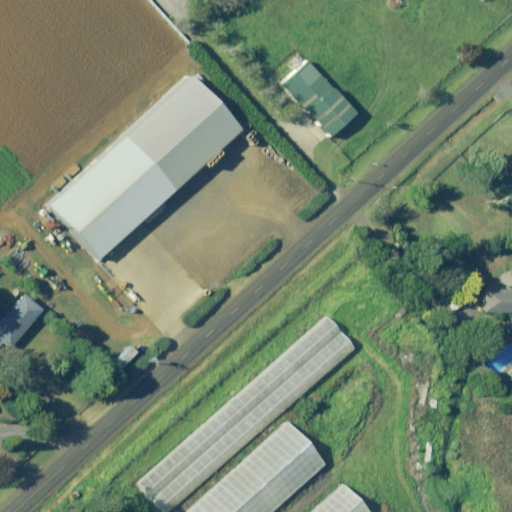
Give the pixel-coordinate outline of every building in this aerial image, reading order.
[(352,114),(305,62),(279,85),(326,138),(352,114)] [(187,73),(47,209),(101,264),(241,129),(187,73)] [(511,289),(482,288),(482,312),(511,312),(511,289)] [(39,310),(21,295),(0,320),(0,343),(7,349),(39,310)] [(140,487),(162,511),(173,511),(355,348),(327,318),(140,487)] [(287,423),(188,511),(268,511),(323,462),(287,423)] [(373,511),(349,485),(318,511),(373,511)]
